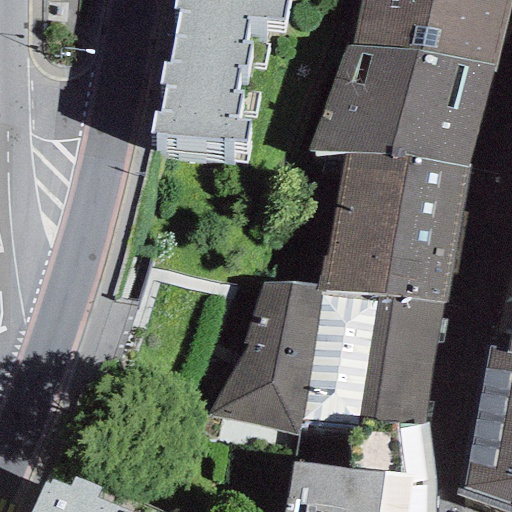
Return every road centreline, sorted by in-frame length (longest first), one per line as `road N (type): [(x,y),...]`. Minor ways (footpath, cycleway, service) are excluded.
road 1 (residential): [(7,0),(8,222),(22,325),(53,349)]
road 2 (residential): [(138,0),(115,133),(53,349)]
road 3 (residential): [(53,349),(0,488)]
